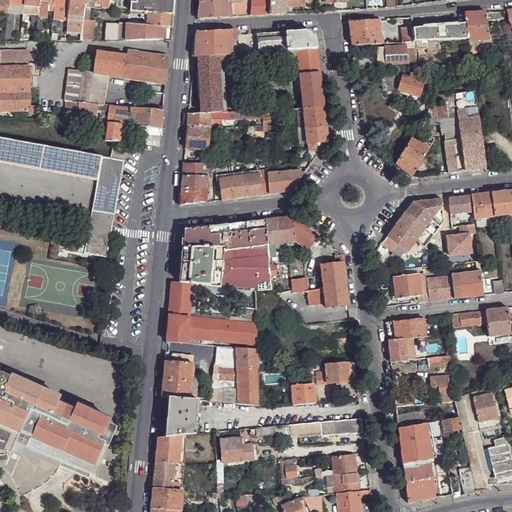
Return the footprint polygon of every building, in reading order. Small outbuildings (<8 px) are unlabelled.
[(39,0),(24,0),(24,2),(23,14),(38,14),(39,0)] [(54,0),(39,0),(38,14),(38,16),(48,16),(48,12),(54,13),(54,0)] [(70,0),(54,0),(54,13),(53,19),(68,20),(69,14),(70,6),(70,0)] [(85,0),(70,0),(70,6),(69,14),(83,16),(84,7),(85,1),(85,0)] [(173,0),(136,0),(136,4),(131,3),(130,11),(139,12),(173,15),(174,1),(173,0)] [(198,18),(250,15),(250,0),(216,0),(199,1),(198,18)] [(250,0),(250,15),(267,14),(269,0),(250,0)] [(9,5),(8,7),(8,13),(8,14),(23,16),(23,14),(24,2),(18,1),(17,5),(9,5)] [(486,11),(465,13),(466,23),(468,37),(468,39),(469,40),(490,39),(487,17),(486,11)] [(172,28),(173,15),(139,12),(138,25),(164,28),(172,28)] [(83,16),(69,14),(69,16),(68,20),(68,24),(68,29),(82,30),(83,20),(83,16)] [(349,21),(352,44),(382,43),(379,19),(349,21)] [(83,20),(82,30),(92,32),(93,32),(95,21),(89,20),(83,20)] [(123,25),(107,23),(105,41),(118,41),(122,41),(130,40),(163,41),(171,41),(172,28),(164,28),(138,25),(132,24),(123,24),(123,25)] [(466,23),(413,27),(414,41),(468,37),(466,23)] [(414,41),(413,27),(403,28),(405,42),(414,41)] [(92,32),(82,30),(81,42),(91,41),(92,32)] [(218,55),(223,54),(228,54),(232,54),(231,30),(196,32),(194,56),(198,56),(218,55)] [(297,49),(317,48),(316,38),(306,30),(236,36),(237,53),(259,52),(297,49)] [(437,51),(437,40),(427,41),(428,47),(428,51),(437,51)] [(414,41),(405,42),(385,43),(385,46),(387,63),(409,62),(408,49),(415,48),(417,48),(417,47),(416,41),(414,41)] [(387,63),(385,46),(377,47),(378,64),(387,63)] [(321,79),(317,48),(297,49),(298,59),(301,84),(303,107),(324,106),(321,79)] [(408,49),(409,62),(416,62),(415,48),(408,49)] [(298,59),(297,49),(259,52),(260,60),(260,62),(293,60),(298,59)] [(30,106),(29,67),(28,67),(28,51),(0,51),(0,98),(1,99),(1,118),(30,120),(30,114),(38,114),(38,106),(30,106)] [(124,79),(127,57),(96,52),(94,68),(93,74),(108,76),(124,79)] [(166,85),(169,58),(128,52),(127,57),(124,79),(166,85)] [(232,54),(228,54),(229,61),(260,60),(259,52),(237,53),(232,54)] [(201,113),(221,112),(218,55),(198,56),(201,113)] [(371,57),(353,57),(355,68),(372,67),(371,57)] [(452,70),(452,65),(441,65),(438,77),(446,80),(452,70)] [(67,102),(78,103),(82,71),(69,70),(65,102),(67,102)] [(98,105),(104,105),(108,76),(93,74),(87,73),(87,72),(82,71),(78,103),(98,105)] [(397,90),(419,97),(426,77),(410,72),(408,79),(402,76),(384,76),(384,88),(397,90)] [(484,155),(475,91),(442,96),(443,106),(440,106),(442,124),(450,172),(486,168),(484,155)] [(443,106),(442,96),(436,95),(427,111),(428,123),(432,126),(442,124),(440,106),(443,106)] [(97,114),(97,111),(98,105),(78,103),(67,102),(66,111),(77,112),(97,114)] [(137,126),(139,109),(110,106),(110,112),(108,123),(123,125),(130,125),(137,126)] [(328,139),(324,106),(303,107),(296,107),(298,126),(297,126),(299,144),(300,143),(301,149),(296,150),(298,165),(307,164),(306,148),(308,148),(309,165),(328,139)] [(162,129),(164,112),(139,109),(137,126),(139,127),(143,127),(146,127),(154,128),(162,129)] [(187,125),(209,126),(209,125),(222,125),(222,121),(222,118),(262,117),(262,109),(225,111),(221,112),(201,113),(188,113),(187,125)] [(262,120),(263,128),(263,131),(270,130),(269,123),(270,123),(269,116),(268,109),(262,109),(262,117),(262,120)] [(123,125),(108,123),(107,141),(121,142),(123,125)] [(123,125),(121,142),(128,143),(130,130),(137,131),(137,133),(144,133),(144,134),(162,135),(162,129),(154,128),(146,127),(143,127),(139,127),(137,126),(130,125),(123,125)] [(187,125),(185,147),(207,150),(209,126),(187,125)] [(263,128),(247,128),(247,137),(264,136),(263,131),(263,128)] [(0,162),(97,181),(102,157),(0,137),(0,162)] [(410,138),(395,164),(411,177),(429,148),(410,138)] [(110,158),(123,161),(125,148),(112,145),(110,158)] [(266,161),(265,151),(249,152),(250,162),(266,161)] [(215,164),(230,163),(230,152),(215,153),(215,164)] [(492,154),(484,155),(486,168),(494,167),(492,154)] [(97,181),(84,254),(107,258),(112,233),(115,216),(125,161),(123,161),(110,158),(102,157),(97,181)] [(205,164),(183,164),(182,175),(205,175),(205,170),(207,170),(211,170),(211,164),(205,164)] [(269,172),(266,172),(267,174),(268,193),(290,191),(303,173),(298,169),(269,172)] [(219,179),(221,200),(268,193),(267,174),(259,175),(259,174),(253,175),(252,171),(241,172),(241,176),(219,179)] [(205,175),(182,175),(179,205),(205,202),(206,186),(207,175),(205,175)] [(511,221),(511,199),(511,190),(491,192),(494,216),(504,215),(505,222),(511,221)] [(474,218),(494,216),(491,192),(471,194),(473,208),(474,218)] [(471,194),(463,196),(464,201),(465,209),(473,208),(471,194)] [(404,212),(395,224),(415,239),(424,227),(440,205),(440,198),(412,201),(404,212)] [(292,216),(264,219),(267,244),(294,241),(307,250),(318,236),(292,216)] [(183,238),(182,247),(206,246),(228,246),(228,249),(267,245),(267,244),(264,219),(192,228),(183,238)] [(406,251),(415,239),(395,224),(380,243),(391,251),(390,254),(392,255),(394,253),(399,257),(404,250),(406,251)] [(448,254),(470,252),(468,234),(446,236),(448,254)] [(182,247),(179,283),(191,284),(250,289),(255,290),(259,290),(272,290),(271,275),(269,260),(267,245),(228,249),(228,246),(206,246),(182,247)] [(347,304),(341,254),(334,255),(335,263),(320,265),(322,288),(306,290),(305,277),(290,279),(291,293),(306,291),(308,305),(324,303),(324,307),(347,304)] [(452,295),(482,292),(480,271),(458,273),(458,275),(450,276),(452,294),(452,295)] [(392,276),(392,277),(395,297),(395,298),(420,295),(420,294),(427,293),(424,273),(418,274),(418,273),(392,276)] [(494,294),(503,293),(501,281),(493,282),(494,294)] [(171,283),(166,341),(201,345),(203,339),(257,345),(256,325),(182,317),(189,312),(191,284),(179,283),(171,283)] [(250,289),(191,284),(189,312),(182,317),(256,325),(256,320),(194,313),(196,290),(250,295),(250,289)] [(507,307),(451,314),(453,327),(481,323),(482,328),(487,327),(488,335),(510,333),(507,307)] [(384,321),(387,341),(402,339),(413,338),(424,336),(422,317),(399,320),(384,321)] [(413,338),(402,339),(404,354),(414,353),(413,338)] [(402,339),(387,341),(389,362),(405,360),(404,354),(402,339)] [(237,368),(258,370),(257,351),(236,349),(237,368)] [(161,396),(168,396),(197,399),(199,375),(191,374),(192,363),(174,362),(175,352),(165,352),(161,396)] [(449,366),(448,355),(426,358),(427,368),(449,366)] [(347,362),(324,364),(325,371),(326,384),(336,384),(336,386),(349,385),(349,382),(349,380),(347,363),(347,362)] [(356,380),(354,362),(347,363),(349,380),(356,380)] [(237,383),(237,368),(220,367),(219,382),(237,383)] [(258,405),(259,405),(258,370),(237,368),(237,383),(238,403),(258,405)] [(76,401),(74,407),(58,399),(60,394),(10,372),(9,374),(4,372),(0,369),(0,456),(4,456),(6,452),(9,453),(10,452),(14,443),(23,447),(52,459),(60,463),(74,468),(88,475),(93,477),(101,458),(109,440),(104,440),(112,423),(108,421),(110,416),(101,412),(76,401)] [(325,371),(315,372),(316,385),(326,384),(325,371)] [(293,405),(315,403),(312,375),(308,375),(308,378),(291,379),(293,405)] [(451,383),(451,376),(428,378),(429,387),(438,387),(440,402),(450,401),(454,419),(458,418),(454,397),(453,397),(452,388),(448,388),(447,383),(451,383)] [(470,392),(454,397),(458,418),(461,429),(463,437),(464,443),(466,453),(469,466),(474,488),(474,490),(475,490),(488,490),(487,485),(485,478),(474,431),(503,425),(494,388),(493,385),(470,392)] [(511,386),(502,389),(507,409),(511,407),(511,386)] [(438,387),(429,387),(431,403),(440,402),(438,387)] [(168,396),(164,436),(181,435),(186,435),(194,434),(195,418),(200,419),(200,414),(196,414),(197,399),(168,396)] [(422,411),(396,415),(398,428),(424,424),(422,411)] [(321,436),(363,432),(361,418),(320,422),(321,436)] [(461,429),(458,418),(454,419),(440,421),(441,432),(461,429)] [(441,432),(440,421),(424,424),(398,428),(402,463),(430,459),(446,456),(441,432)] [(320,422),(289,425),(291,439),(321,437),(321,436),(320,422)] [(275,426),(260,428),(261,429),(251,430),(251,436),(275,434),(275,426)] [(511,466),(506,441),(505,434),(502,435),(503,437),(492,440),(493,446),(486,448),(492,477),(494,484),(511,482),(511,466)] [(157,437),(154,462),(174,462),(179,463),(180,448),(182,448),(183,442),(180,441),(181,435),(164,436),(157,437)] [(241,445),(240,438),(221,439),(222,461),(255,458),(254,444),(244,444),(241,445)] [(23,447),(14,443),(10,452),(15,454),(19,456),(23,447)] [(314,470),(315,477),(326,476),(356,473),(354,455),(332,458),(333,470),(322,472),(321,468),(314,470)] [(430,459),(402,463),(407,502),(435,497),(430,459)] [(282,480),(294,479),(296,478),(295,466),(286,467),(285,461),(280,461),(282,480)] [(174,462),(154,462),(153,477),(155,477),(155,488),(178,489),(179,482),(172,481),(174,462)] [(74,468),(60,463),(58,467),(65,470),(86,479),(87,477),(88,475),(74,468)] [(217,479),(218,493),(219,492),(224,493),(224,466),(216,466),(217,479)] [(474,488),(469,466),(456,470),(461,491),(474,488)] [(356,473),(326,476),(327,487),(333,486),(334,491),(358,489),(356,473)] [(492,477),(485,478),(487,485),(494,484),(492,477)] [(152,487),(150,507),(180,510),(183,490),(178,489),(155,488),(152,487)] [(360,498),(370,496),(369,490),(337,493),(338,511),(367,511),(366,501),(359,502),(358,496),(360,496),(360,498)] [(303,496),(303,497),(306,502),(310,509),(321,507),(323,507),(321,495),(314,496),(303,496)] [(282,501),(280,502),(283,511),(302,511),(299,504),(306,502),(303,497),(283,505),(282,501)]
